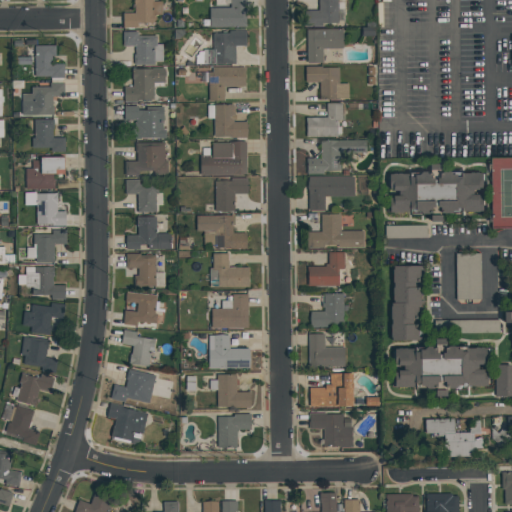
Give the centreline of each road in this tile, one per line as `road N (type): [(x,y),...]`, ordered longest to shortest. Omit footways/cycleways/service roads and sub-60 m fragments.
road 1 (tertiary): [(92,0),(97,311),(66,456),(42,511)]
road 2 (residential): [(275,0),(280,476)]
road 3 (residential): [(66,456),(169,479),(362,473)]
